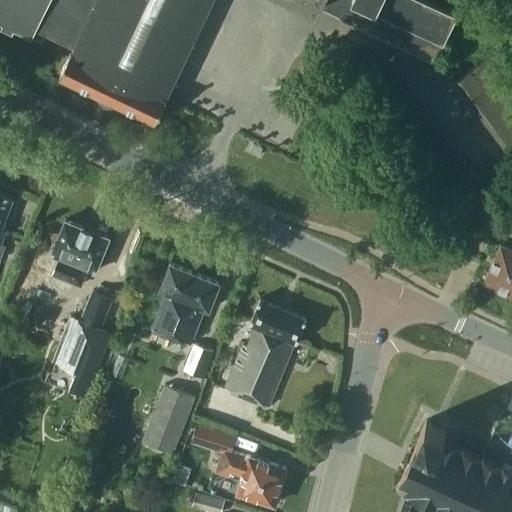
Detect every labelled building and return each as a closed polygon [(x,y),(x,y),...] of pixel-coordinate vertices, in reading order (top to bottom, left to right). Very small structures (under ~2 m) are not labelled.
[(211,0),(0,0),(0,19),(31,34),(35,27),(74,46),(71,51),(71,50),(60,73),(156,119),(166,96),(211,0)] [(317,0),(435,55),(457,9),(437,0),(317,0)] [(511,84),(489,53),(454,79),(511,157),(511,84)] [(1,227),(13,196),(0,191),(0,255),(4,245),(0,243),(6,228),(1,227)] [(95,270),(108,235),(65,218),(51,252),(59,255),(52,272),(80,284),(87,267),(95,270)] [(511,292),(511,247),(500,243),(484,281),(511,292)] [(22,270),(24,271),(35,276),(43,255),(30,249),(22,270)] [(209,308),(219,281),(170,261),(159,289),(165,291),(151,327),(190,341),(203,306),(209,308)] [(100,326),(112,296),(93,288),(81,318),(100,326)] [(296,341),(306,316),(260,297),(250,322),(255,324),(247,345),(243,343),(224,387),(268,405),(286,361),(285,360),(293,340),(296,341)] [(73,315),(55,361),(83,372),(77,387),(87,391),(111,330),(110,330),(109,331),(99,327),(100,326),(81,318),(73,315)] [(203,376),(213,350),(194,343),(184,369),(203,376)] [(172,451),(194,395),(164,384),(143,439),(172,451)] [(511,511),(511,463),(504,460),(502,465),(442,437),(446,428),(426,419),(417,439),(418,439),(413,451),(410,450),(403,465),(406,466),(399,481),(398,482),(397,484),(396,485),(396,487),(397,488),(397,490),(399,491),(400,492),(402,493),(403,493),(406,494),(412,497),(444,511),(511,511)] [(288,464),(232,447),(236,433),(197,421),(191,440),(222,449),(216,470),(241,478),(237,490),(276,502),(288,464)] [(179,462),(174,478),(185,482),(190,466),(179,462)] [(192,505),(216,511),(220,511),(224,499),(196,490),(192,505)] [(406,511),(412,497),(406,494),(399,511),(406,511)] [(0,511),(15,511),(18,506),(0,500),(0,511)]
